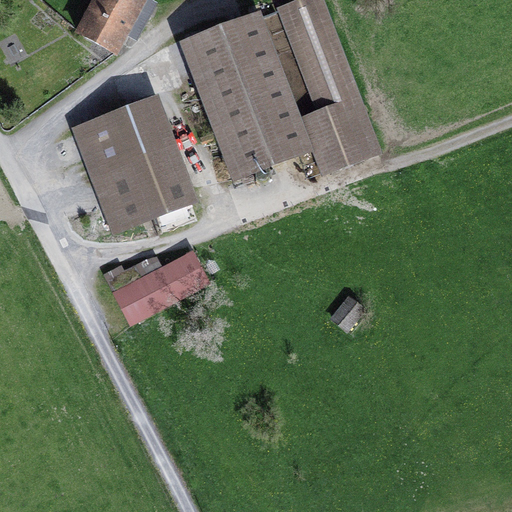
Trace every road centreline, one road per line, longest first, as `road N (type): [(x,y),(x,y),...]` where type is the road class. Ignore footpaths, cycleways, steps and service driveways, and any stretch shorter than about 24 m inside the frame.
road 1 (track): [(51,242),(188,511)]
road 2 (track): [(315,189),(511,122)]
